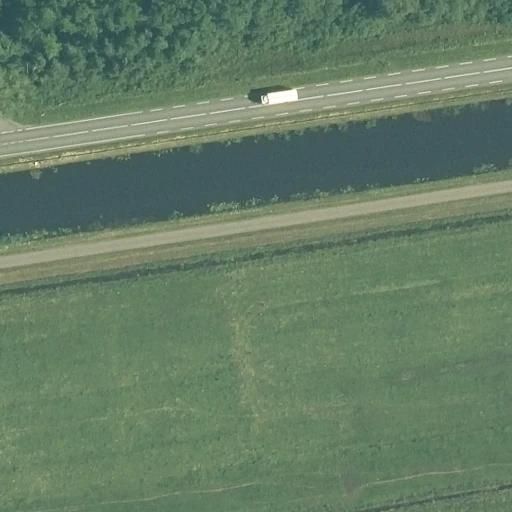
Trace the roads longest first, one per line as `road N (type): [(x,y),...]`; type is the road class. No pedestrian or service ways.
road 1 (unclassified): [(0,265),(511,188)]
road 2 (primary): [(511,71),(0,146)]
